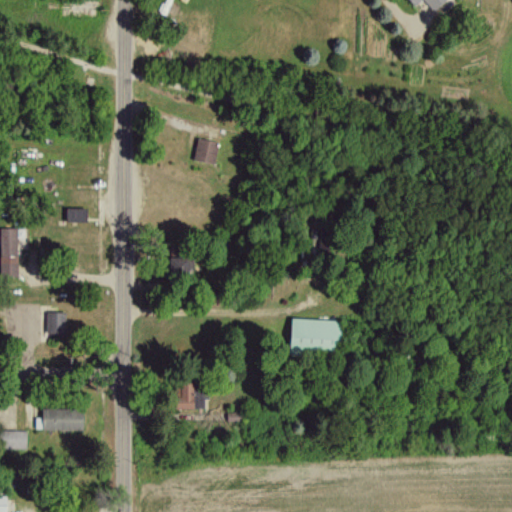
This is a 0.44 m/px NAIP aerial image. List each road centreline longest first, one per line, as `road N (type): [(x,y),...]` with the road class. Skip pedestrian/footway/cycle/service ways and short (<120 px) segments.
road 1 (tertiary): [(119,511),(122,0)]
road 2 (residential): [(120,366),(0,362)]
